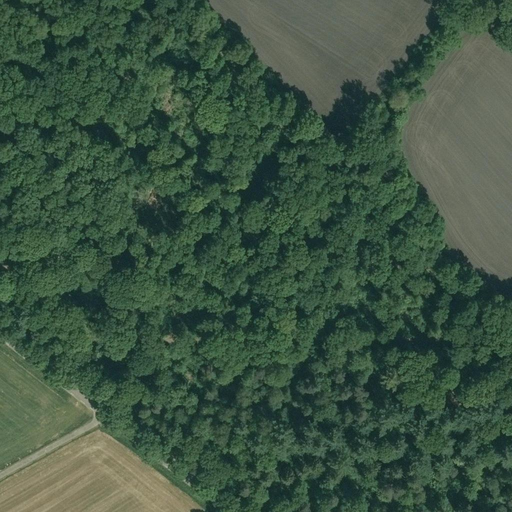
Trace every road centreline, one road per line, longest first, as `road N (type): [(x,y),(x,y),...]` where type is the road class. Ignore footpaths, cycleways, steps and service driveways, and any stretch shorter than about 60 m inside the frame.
road 1 (tertiary): [(232,511),(0,330)]
road 2 (unknown): [(106,414),(0,477)]
